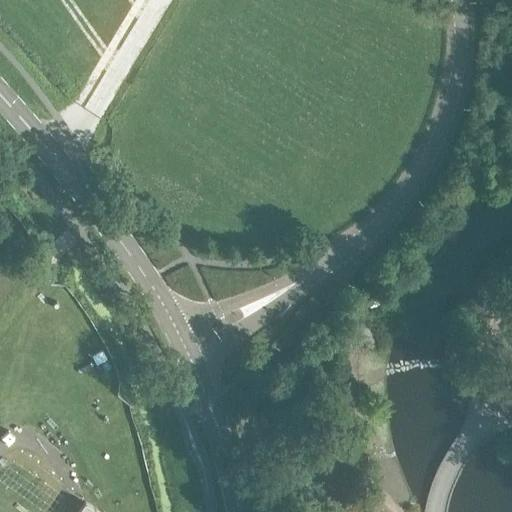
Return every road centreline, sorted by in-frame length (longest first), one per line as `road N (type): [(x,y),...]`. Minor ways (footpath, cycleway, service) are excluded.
road 1 (tertiary): [(182,339),(288,286),(395,207),(445,116),(457,72),(457,0)]
road 2 (secondary): [(182,339),(99,212),(0,92)]
road 3 (secondary): [(226,511),(182,339)]
